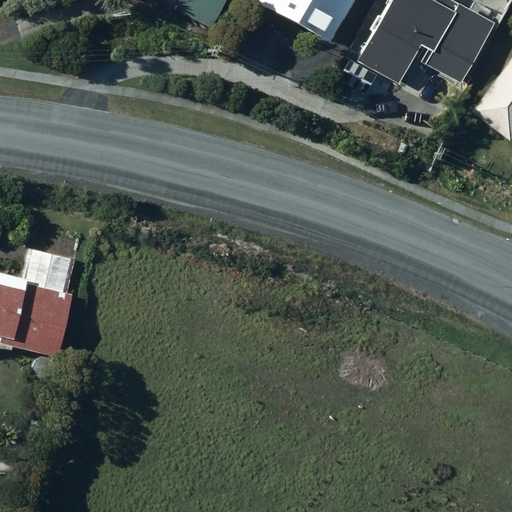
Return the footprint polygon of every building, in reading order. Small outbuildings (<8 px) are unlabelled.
[(176,0),(171,12),(206,30),(221,0),(176,0)] [(257,0),(259,1),(256,6),(326,42),(347,0),(257,0)] [(445,0),(386,0),(353,62),(394,85),(404,66),(419,74),(423,66),(456,84),(488,23),(445,0)] [(511,47),(465,113),(505,141),(511,131),(511,47)] [(67,295),(58,293),(67,260),(27,250),(19,280),(0,274),(0,349),(5,351),(6,346),(51,357),(67,295)]
